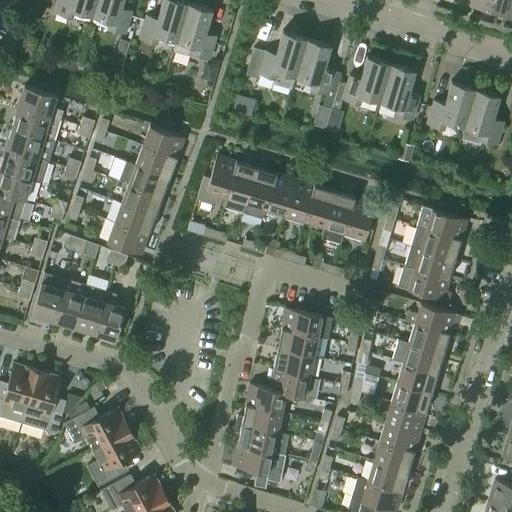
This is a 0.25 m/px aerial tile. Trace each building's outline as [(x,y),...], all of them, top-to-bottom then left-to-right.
[(92,14),(95,0),(57,0),(54,11),(72,16),(74,8),(92,14)] [(95,0),(92,14),(109,19),(107,27),(124,32),(131,8),(120,5),(121,0),(95,0)] [(176,39),(187,1),(185,0),(161,0),(157,16),(146,12),(139,36),(156,41),(158,34),(176,39)] [(490,0),(463,0),(481,5),(478,16),(485,19),(490,0)] [(511,0),(490,0),(485,19),(493,21),(496,10),(511,14),(511,0)] [(187,1),(176,39),(173,49),(190,54),(191,52),(209,57),(216,33),(205,30),(211,8),(187,1)] [(290,88),(295,74),(306,36),(282,29),(276,51),(264,48),(264,50),(253,46),(245,71),(259,76),(260,72),(274,77),(273,82),(290,88)] [(306,36),(295,74),(312,80),(310,87),(326,92),(322,104),(330,106),(331,106),(338,80),(341,71),(334,69),(323,65),(330,43),(306,36)] [(120,37),(116,50),(125,53),(129,40),(120,37)] [(338,80),(331,106),(338,108),(342,97),(359,102),(361,94),(379,99),(390,61),(367,54),(360,76),(349,73),(346,82),(338,80)] [(390,61),(379,99),(397,105),(394,112),(412,117),(419,94),(407,91),(414,68),(390,61)] [(206,62),(203,72),(205,78),(211,79),(216,65),(206,62)] [(445,119),(463,125),(475,86),(451,79),(444,101),(433,98),(426,122),(443,127),(445,119)] [(17,105),(59,117),(62,108),(52,105),(55,93),(24,83),(17,105)] [(498,93),(475,86),(463,125),(459,137),(477,142),(479,137),(496,143),(503,119),(492,116),(498,93)] [(236,95),(232,107),(248,111),(251,100),(236,95)] [(11,125),(53,138),(59,117),(17,105),(11,125)] [(79,123),(91,127),(94,118),(82,114),(79,123)] [(97,127),(105,130),(109,118),(101,116),(97,127)] [(91,127),(79,123),(76,132),(88,136),(91,127)] [(142,143),(176,156),(183,136),(149,123),(142,143)] [(11,125),(5,146),(37,156),(47,159),(53,138),(43,135),(11,125)] [(105,130),(97,127),(94,138),(101,141),(103,136),(105,130)] [(105,130),(103,136),(113,139),(115,133),(105,130)] [(399,142),(395,156),(409,160),(413,146),(399,142)] [(135,162),(169,175),(176,156),(142,143),(135,162)] [(0,162),(0,167),(31,176),(42,180),(48,159),(37,156),(5,146),(0,162)] [(226,194),(236,159),(216,153),(210,174),(203,172),(196,196),(209,201),(210,201),(212,201),(215,200),(216,198),(218,192),(226,194)] [(65,164),(77,168),(80,159),(68,155),(65,164)] [(85,166),(92,168),(96,157),(88,155),(85,166)] [(124,158),(117,177),(128,181),(162,194),(169,175),(135,162),(124,158)] [(236,159),(226,194),(223,204),(242,210),(256,165),(236,159)] [(77,168),(65,164),(61,173),(74,177),(77,168)] [(275,171),(256,165),(242,210),(262,216),(275,171)] [(92,168),(85,166),(80,178),(88,180),(92,168)] [(0,167),(0,189),(13,193),(13,194),(24,198),(31,176),(0,167)] [(275,171),(263,212),(272,215),(274,208),(285,212),(295,177),(275,171)] [(304,217),(314,183),(295,177),(285,212),(304,217)] [(121,201),(155,213),(162,194),(128,181),(121,201)] [(314,183),(304,217),(324,223),(334,189),(314,183)] [(334,189),(324,223),(320,236),(339,241),(343,229),(353,195),(342,191),(343,185),(336,183),(334,189)] [(0,212),(18,218),(24,198),(13,194),(13,193),(0,189),(0,212)] [(72,204),(79,207),(82,196),(75,194),(72,204)] [(374,201),(353,195),(343,229),(364,235),(374,201)] [(51,205),(63,209),(66,200),(54,196),(51,205)] [(114,220),(148,232),(155,213),(121,201),(114,220)] [(79,207),(72,204),(68,216),(75,219),(79,207)] [(389,204),(386,215),(393,218),(394,217),(397,206),(389,204)] [(63,209),(51,205),(48,214),(54,215),(61,218),(63,209)] [(431,207),(425,227),(460,237),(466,217),(431,207)] [(18,218),(0,212),(0,234),(0,235),(12,238),(18,218)] [(386,215),(382,227),(390,229),(393,218),(386,215)] [(148,232),(114,220),(106,240),(140,252),(148,232)] [(415,224),(410,244),(454,257),(460,237),(425,227),(415,224)] [(213,236),(215,229),(204,225),(202,233),(213,236)] [(215,229),(213,236),(225,240),(227,232),(215,229)] [(73,247),(77,236),(68,232),(64,245),(73,248),(73,247)] [(31,244),(44,248),(47,239),(34,235),(31,244)] [(73,247),(73,248),(81,251),(86,239),(77,236),(73,247)] [(252,248),(255,240),(243,237),(241,245),(252,248)] [(255,240),(252,248),(264,251),(266,244),(255,240)] [(374,254),(382,257),(385,245),(378,243),(374,254)] [(44,248),(31,244),(28,253),(41,257),(44,248)] [(410,244),(404,263),(448,277),(454,257),(410,244)] [(114,262),(118,250),(110,247),(105,259),(114,262)] [(292,260),(294,252),(282,249),(280,256),(292,260)] [(118,250),(114,262),(122,265),(127,253),(118,250)] [(294,252),(292,260),(303,263),(305,255),(294,252)] [(382,257),(374,254),(371,266),(378,268),(382,257)] [(331,271),(333,264),(321,260),(319,268),(331,271)] [(404,263),(402,263),(396,283),(447,299),(450,289),(445,288),(448,277),(404,263)] [(333,264),(331,271),(342,275),(344,267),(333,264)] [(40,280),(31,312),(52,318),(61,289),(65,276),(43,270),(40,280)] [(65,276),(52,318),(73,324),(85,283),(65,276)] [(19,285),(31,289),(34,280),(22,277),(19,285)] [(85,283),(73,324),(93,331),(103,299),(106,289),(85,283)] [(28,298),(31,289),(19,285),(16,294),(28,298)] [(103,299),(93,331),(115,337),(124,305),(113,302),(116,292),(106,289),(103,299)] [(368,308),(376,310),(379,299),(371,297),(368,308)] [(420,300),(416,312),(407,310),(405,318),(414,321),(448,331),(452,319),(458,321),(460,313),(454,311),(455,311),(420,300)] [(281,326),(316,334),(327,336),(331,315),(320,313),(285,305),(281,326)] [(376,310),(368,308),(366,320),(374,322),(376,310)] [(443,351),(448,331),(414,321),(408,340),(443,351)] [(281,326),(277,346),(312,354),(323,356),(327,336),(316,334),(281,326)] [(347,340),(355,342),(358,330),(350,329),(347,340)] [(360,349),(368,350),(371,338),(363,337),(360,349)] [(443,351),(408,340),(397,337),(391,357),(402,360),(437,370),(443,351)] [(355,342),(347,340),(345,352),(353,354),(355,342)] [(272,366),(308,374),(312,354),(277,346),(272,366)] [(368,350),(360,349),(358,361),(366,363),(368,350)] [(396,379),(431,390),(437,370),(402,360),(396,379)] [(0,414),(21,420),(36,368),(13,361),(6,385),(0,382),(0,414)] [(284,390),(284,391),(304,395),(308,374),(272,366),(269,385),(268,386),(284,390)] [(36,368),(21,420),(55,431),(64,402),(52,399),(59,375),(36,368)] [(339,380),(347,382),(350,370),(342,368),(339,380)] [(352,389),(360,390),(362,378),(354,377),(352,389)] [(390,399),(425,409),(431,390),(396,379),(390,399)] [(347,382),(339,380),(337,392),(345,394),(347,382)] [(280,410),(284,391),(284,390),(268,386),(269,385),(249,381),(245,402),(280,410)] [(360,390),(352,389),(349,401),(358,403),(360,390)] [(102,392),(91,398),(94,404),(105,398),(102,392)] [(384,419),(419,429),(425,409),(390,399),(384,419)] [(280,410),(245,402),(242,415),(236,413),(235,421),(276,429),(280,410)] [(92,446),(128,426),(117,405),(95,417),(89,406),(63,420),(74,441),(86,435),(92,446)] [(323,407),(320,418),(328,420),(331,409),(323,407)] [(333,425),(340,427),(344,416),(336,413),(333,425)] [(324,432),(328,420),(320,418),(316,430),(324,432)] [(419,429),(384,419),(378,439),(413,449),(419,429)] [(239,430),(237,442),(284,452),(288,432),(276,429),(235,421),(233,429),(239,430)] [(340,427),(333,425),(329,437),(337,439),(340,427)] [(128,426),(92,446),(98,457),(86,463),(97,484),(124,470),(118,459),(140,447),(128,426)] [(511,434),(507,433),(501,455),(511,457),(511,434)] [(373,458),(407,469),(413,449),(378,439),(373,458)] [(237,442),(232,463),(256,468),(253,483),(265,486),(267,477),(280,480),(285,452),(284,452),(237,442)] [(308,457),(316,459),(319,448),(312,446),(308,457)] [(321,464),(329,466),(332,455),(324,453),(321,464)] [(316,459),(308,457),(305,468),(313,471),(316,459)] [(407,469),(373,458),(367,478),(401,488),(407,469)] [(329,466),(321,464),(317,476),(325,478),(329,466)] [(127,511),(130,511),(165,493),(153,472),(131,484),(126,473),(99,488),(110,508),(122,502),(127,511)] [(401,488),(367,478),(355,474),(345,506),(357,510),(364,511),(381,511),(384,505),(395,509),(401,488)] [(511,482),(494,477),(488,499),(511,505),(511,482)] [(174,511),(165,493),(130,511),(174,511)] [(483,511),(511,511),(511,505),(488,499),(483,511)]
